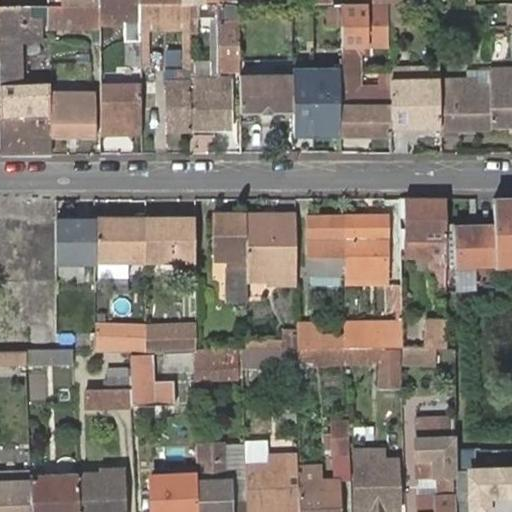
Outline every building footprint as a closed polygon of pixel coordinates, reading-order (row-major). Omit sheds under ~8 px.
[(327,24),(335,24),(334,0),(314,0),(314,2),(327,2),(327,24)] [(190,20),(190,3),(182,4),(141,5),(139,5),(139,23),(139,61),(146,60),(146,28),(146,21),(190,20)] [(139,5),(100,6),(100,23),(139,23),(139,5)] [(387,44),(386,6),(369,6),(351,5),(343,5),(344,57),(361,57),(361,54),(372,44),(387,44)] [(401,5),(389,5),(389,23),(402,23),(401,5)] [(22,27),(48,27),(47,6),(1,7),(1,27),(0,83),(11,83),(21,82),(22,27)] [(63,27),(64,6),(60,6),(47,6),(48,27),(63,27)] [(77,27),(77,6),(64,6),(63,27),(77,27)] [(88,27),(87,6),(77,6),(77,27),(88,27)] [(100,6),(87,6),(88,27),(100,27),(100,23),(100,6)] [(239,64),(237,6),(209,7),(210,71),(239,71),(239,64)] [(190,27),(190,20),(146,21),(146,28),(190,27)] [(358,77),(361,57),(344,57),(342,57),(342,69),(342,77),(358,77)] [(491,97),(492,128),(511,127),(511,67),(491,68),(491,97)] [(443,130),(443,97),(443,68),(406,68),(406,81),(390,81),(390,85),(390,96),(391,130),(409,130),(409,125),(417,124),(417,130),(443,130)] [(406,81),(406,68),(390,69),(390,81),(406,81)] [(342,69),(294,69),(294,114),(294,138),(342,138),(342,134),(342,98),(342,77),(342,69)] [(168,130),(191,130),(190,79),(190,71),(168,72),(168,130)] [(293,77),(239,79),(240,115),(294,114),(293,77)] [(342,98),(342,134),(391,134),(391,130),(390,96),(390,88),(358,88),(358,77),(342,77),(342,98)] [(190,79),(191,130),(232,129),(232,80),(190,79)] [(21,82),(11,83),(11,91),(53,91),(53,82),(27,82),(21,82)] [(1,154),(53,154),(53,137),(53,91),(11,91),(11,83),(0,83),(1,154)] [(140,85),(101,85),(101,135),(140,135),(140,85)] [(53,137),(96,137),(96,92),(53,91),(53,137)] [(457,130),(492,128),(491,97),(443,97),(443,130),(442,135),(457,136),(457,130)] [(447,198),(407,198),(407,240),(407,256),(431,256),(437,257),(437,263),(447,264),(447,198)] [(511,198),(494,199),(495,222),(454,223),(455,268),(511,266),(511,198)] [(0,199),(0,276),(10,277),(10,237),(33,238),(32,200),(0,199)] [(60,267),(56,268),(55,292),(96,293),(97,267),(80,267),(81,200),(60,200),(60,267)] [(244,215),(244,214),(214,214),(214,255),(225,255),(245,256),(244,215)] [(297,215),(244,215),(245,256),(246,279),(266,278),(265,263),(297,262),(297,215)] [(346,257),(346,218),(311,217),(312,276),(346,277),(346,257)] [(385,217),(346,218),(346,257),(385,258),(385,217)] [(146,221),(97,221),(97,262),(145,262),(146,221)] [(194,221),(146,221),(145,262),(195,262),(194,221)] [(10,237),(10,277),(32,277),(33,238),(10,237)] [(245,256),(225,255),(226,304),(246,303),(246,279),(245,256)] [(56,349),(55,320),(0,319),(0,350),(26,350),(56,349)] [(446,349),(446,322),(424,322),(424,349),(446,349)] [(145,353),(145,337),(145,327),(96,325),(96,349),(95,354),(129,354),(145,353)] [(346,350),(346,336),(320,337),(320,325),(297,325),(298,350),(346,350)] [(196,352),(196,330),(195,326),(145,327),(145,337),(145,353),(168,353),(196,352)] [(374,349),(374,326),(346,326),(346,350),(374,349)] [(374,326),(374,349),(397,349),(400,349),(403,349),(403,346),(403,326),(374,326)] [(56,349),(26,350),(26,351),(26,365),(74,363),(73,349),(56,349)] [(374,349),(346,350),(346,361),(378,361),(379,390),(398,390),(397,349),(374,349)] [(26,351),(0,351),(0,365),(26,365),(26,351)] [(237,351),(196,352),(196,370),(196,379),(237,378),(237,351)] [(196,352),(168,353),(169,370),(196,370),(196,352)] [(154,358),(129,357),(130,378),(132,407),(177,406),(176,383),(155,381),(154,358)] [(87,408),(132,407),(130,378),(109,379),(109,389),(86,389),(87,408)] [(0,416),(0,442),(26,443),(27,393),(1,393),(0,416)] [(415,419),(417,475),(446,475),(447,495),(419,497),(418,511),(454,511),(453,471),(453,451),(452,439),(452,417),(415,419)] [(246,466),(246,445),(198,445),(199,511),(231,511),(232,482),(247,482),(246,466)] [(298,483),(297,456),(267,456),(267,465),(246,466),(247,482),(247,511),(284,511),(285,502),(299,502),(298,483)] [(396,460),(354,462),(356,511),(366,511),(399,511),(396,460)] [(471,470),(453,471),(454,511),(511,511),(511,465),(471,467),(471,470)] [(78,476),(78,511),(123,511),(122,470),(105,470),(105,476),(78,476)] [(30,511),(78,511),(78,476),(29,479),(30,511)] [(0,511),(30,511),(29,479),(0,480),(0,511)] [(231,511),(247,511),(247,482),(232,482),(231,511)] [(299,511),(339,511),(338,482),(298,483),(299,502),(299,511)] [(284,511),(299,511),(299,502),(285,502),(284,511)]
